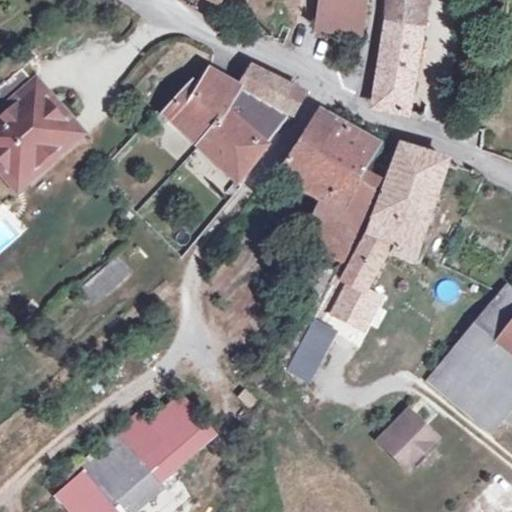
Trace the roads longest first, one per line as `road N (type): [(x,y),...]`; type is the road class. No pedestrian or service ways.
road 1 (unclassified): [(319,92),(186,281),(202,326),(1,511)]
road 2 (unclassified): [(511,460),(409,383),(357,396),(328,385),(345,348)]
road 3 (residential): [(319,92),(158,0)]
road 4 (residential): [(511,163),(484,147),(367,115)]
